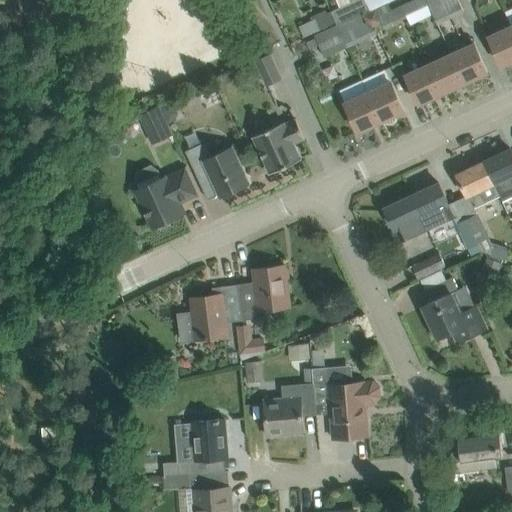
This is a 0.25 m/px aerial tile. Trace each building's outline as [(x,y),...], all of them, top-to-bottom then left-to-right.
[(370,11),(364,0),(350,0),(351,2),(327,13),(326,10),(311,17),(317,32),(337,23),(337,25),(370,11)] [(364,0),(370,11),(388,2),(393,0),(364,0)] [(414,0),(402,6),(407,17),(410,24),(432,14),(425,0),(414,0)] [(425,0),(432,14),(437,24),(464,12),(458,0),(425,0)] [(370,11),(337,25),(347,47),(358,42),(361,49),(372,45),(368,38),(377,34),(374,27),(382,23),(384,28),(407,17),(402,6),(391,10),(388,2),(370,11)] [(347,47),(337,25),(315,35),(316,38),(306,43),(309,50),(319,46),(324,57),(347,47)] [(511,61),(511,25),(489,36),(503,65),(511,61)] [(474,43),(451,53),(465,83),(488,72),(474,43)] [(281,78),(269,53),(255,60),(266,85),(281,78)] [(451,53),(429,64),(442,93),(465,83),(451,53)] [(442,93),(429,64),(405,74),(419,104),(442,93)] [(363,80),(368,92),(381,121),(404,111),(391,81),(390,82),(385,70),(363,80)] [(381,121),(368,92),(345,102),(358,132),(381,121)] [(173,135),(159,104),(138,114),(152,145),(173,135)] [(301,159),(299,155),(294,144),(305,139),(296,119),(285,124),(284,122),(253,136),(270,173),(301,159)] [(210,174),(220,196),(248,183),(232,147),(211,157),(204,142),(185,151),(198,179),(210,174)] [(511,196),(507,184),(511,181),(511,151),(511,149),(484,162),(500,195),(503,201),(511,196)] [(474,207),(500,195),(484,162),(457,174),(467,195),(468,195),(474,207)] [(153,227),(157,225),(161,228),(168,225),(169,220),(182,214),(177,203),(196,194),(185,169),(166,178),(165,176),(136,190),(139,197),(136,201),(140,208),(144,209),(153,227)] [(439,183),(412,196),(427,229),(454,217),(448,205),(449,204),(439,183)] [(427,229),(412,196),(385,209),(394,229),(396,229),(401,241),(427,229)] [(477,214),(467,219),(482,250),(492,245),(477,214)] [(482,250),(467,219),(456,224),(471,255),(482,250)] [(439,252),(413,265),(420,280),(441,270),(446,268),(442,259),(439,252)] [(451,255),(442,259),(446,268),(455,264),(451,255)] [(480,274),(495,281),(502,264),(487,257),(480,274)] [(254,282),(238,284),(242,320),(260,317),(260,310),(290,306),(285,265),(253,269),(254,282)] [(441,270),(420,280),(425,290),(439,284),(444,295),(441,297),(423,305),(438,338),(453,331),(458,342),(486,329),(478,311),(476,306),(472,307),(463,287),(458,290),(452,277),(446,280),(441,270)] [(242,320),(238,284),(220,286),(221,293),(190,297),(192,311),(177,313),(180,341),(228,335),(226,322),(242,320)] [(262,337),(244,339),(246,352),(263,350),(262,337)] [(290,357),(308,355),(307,343),(289,345),(290,357)] [(179,377),(176,356),(160,358),(163,380),(179,377)] [(261,379),(260,360),(245,361),(246,380),(261,379)] [(313,383),(316,410),(316,415),(330,413),(333,438),(351,437),(352,439),(355,440),(361,439),(364,438),(364,436),(368,435),(366,404),(374,403),(381,396),(380,386),(373,380),(329,384),(328,366),(312,367),(313,383)] [(302,411),(316,410),(313,383),(282,386),(283,399),(264,400),(267,436),(303,433),(302,411)] [(164,463),(165,475),(189,473),(216,470),(215,458),(227,457),(224,419),(192,422),(195,459),(187,459),(188,461),(164,463)] [(503,454),(503,452),(500,432),(458,437),(460,450),(452,451),(455,473),(497,468),(495,455),(503,454)] [(189,473),(165,475),(165,476),(144,478),(145,485),(165,483),(165,487),(179,486),(181,511),(231,511),(230,487),(223,487),(222,471),(216,472),(216,470),(189,473)] [(300,511),(355,511),(355,510),(347,511),(328,511),(329,511),(323,511),(322,511),(301,511),(301,502),(300,502),(300,511)]
